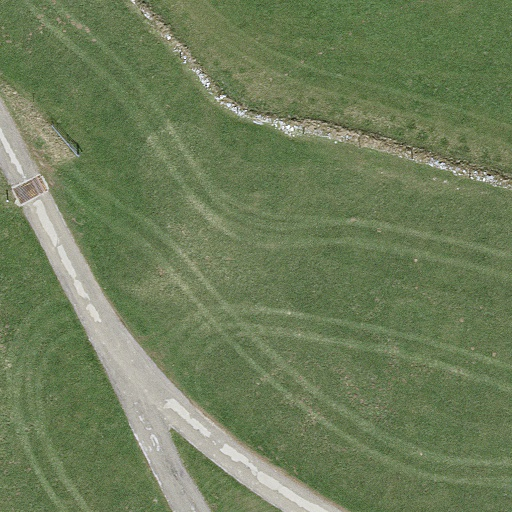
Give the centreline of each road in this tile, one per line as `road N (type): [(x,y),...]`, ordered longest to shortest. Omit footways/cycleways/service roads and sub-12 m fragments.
road 1 (track): [(190,511),(0,133)]
road 2 (track): [(121,369),(236,463),(318,511)]
